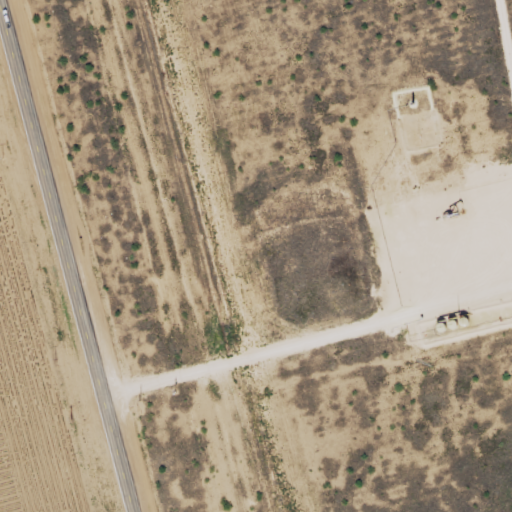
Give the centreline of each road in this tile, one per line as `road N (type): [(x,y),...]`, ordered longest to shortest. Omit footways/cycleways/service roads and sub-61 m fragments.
road 1 (tertiary): [(138,511),(3,0)]
road 2 (track): [(106,388),(511,282)]
